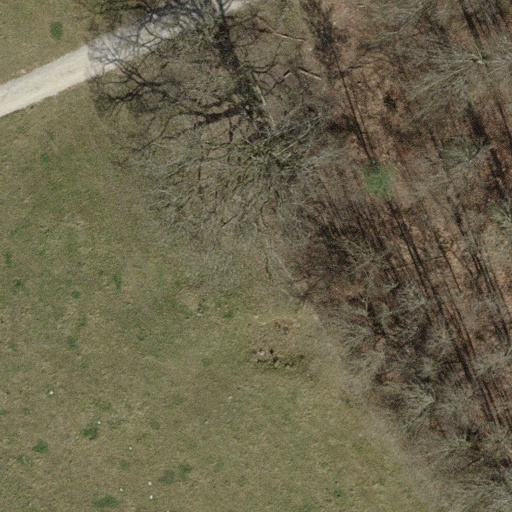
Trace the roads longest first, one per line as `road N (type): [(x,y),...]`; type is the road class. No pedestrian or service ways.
road 1 (track): [(477,511),(178,25)]
road 2 (track): [(0,101),(178,25)]
